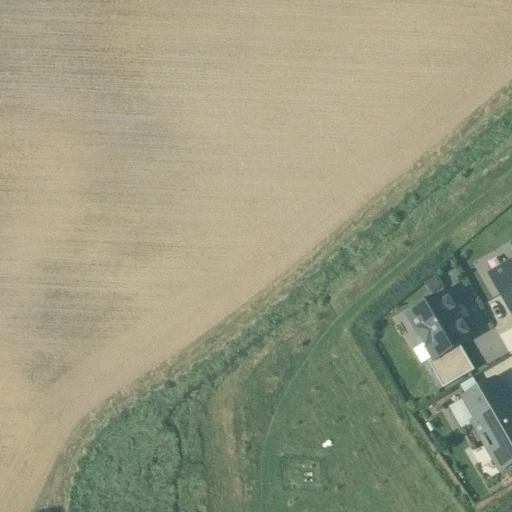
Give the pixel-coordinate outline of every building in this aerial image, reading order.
[(511,259),(490,272),(511,311),(511,259)] [(446,294),(409,316),(435,360),(435,361),(461,346),(473,339),(446,294)] [(475,371),(461,346),(435,361),(435,360),(429,363),(444,389),(475,371)] [(496,380),(464,398),(477,421),(509,403),(496,380)] [(477,421),(473,423),(502,472),(511,466),(511,401),(509,403),(477,421)]
